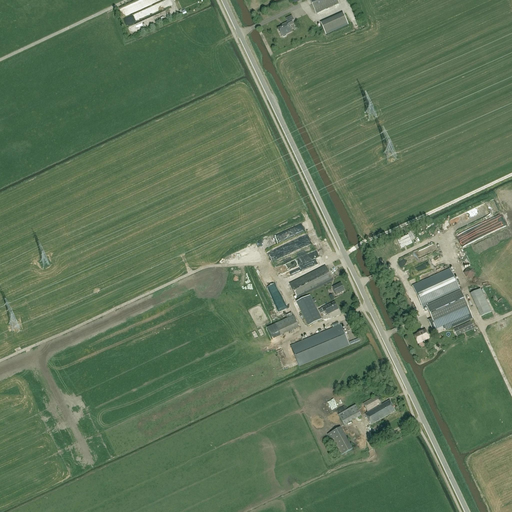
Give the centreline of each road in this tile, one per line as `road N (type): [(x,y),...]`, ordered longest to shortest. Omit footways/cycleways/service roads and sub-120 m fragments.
road 1 (unclassified): [(467,511),(223,0)]
road 2 (track): [(511,175),(344,254)]
